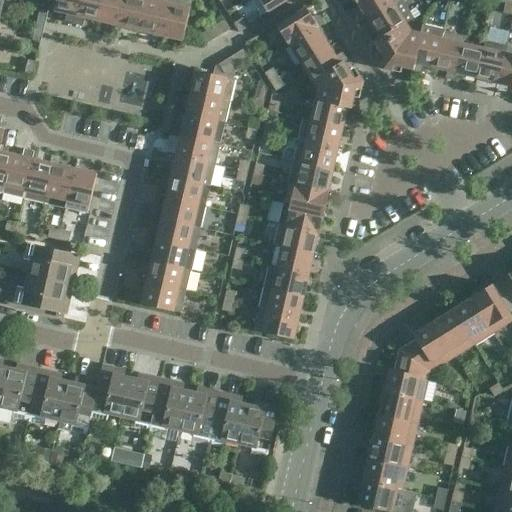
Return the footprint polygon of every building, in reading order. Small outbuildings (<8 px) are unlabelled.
[(76,16),(79,0),(56,0),(54,11),(76,16)] [(97,21),(102,0),(79,0),(76,16),(97,21)] [(124,0),(102,0),(97,21),(118,26),(124,0)] [(139,31),(146,0),(124,0),(118,26),(139,31)] [(160,36),(168,0),(146,0),(139,31),(160,36)] [(192,1),(187,0),(168,0),(160,36),(183,41),(192,1)] [(251,0),(261,16),(268,12),(287,0),(251,0)] [(395,5),(401,1),(400,0),(361,0),(357,3),(358,4),(369,21),(394,5),(395,5)] [(375,43),(406,23),(414,18),(403,0),(401,1),(395,5),(394,5),(369,21),(376,32),(369,36),(372,40),(374,44),(375,43)] [(483,0),(472,0),(472,6),(482,8),(483,0)] [(511,15),(511,5),(505,4),(503,13),(511,15)] [(289,46),(290,46),(289,45),(318,27),(318,28),(319,28),(324,24),(319,16),(314,19),(306,8),(277,26),(289,46)] [(39,12),(36,26),(44,28),(47,14),(39,12)] [(209,14),(198,21),(204,31),(215,24),(209,14)] [(242,18),(234,24),(239,33),(248,28),(242,18)] [(224,20),(215,26),(221,35),(230,29),(224,20)] [(414,63),(421,34),(411,31),(406,23),(375,43),(385,60),(380,63),(384,69),(392,71),(393,65),(413,70),(415,64),(414,63)] [(441,39),(443,31),(443,29),(423,24),(421,34),(414,63),(415,64),(413,70),(412,71),(421,73),(423,65),(435,68),(442,39),(441,39)] [(41,42),(44,28),(36,26),(32,40),(41,42)] [(221,35),(215,26),(208,30),(214,39),(221,35)] [(329,46),(318,28),(318,27),(289,45),(290,46),(301,63),(329,46)] [(214,39),(208,30),(200,35),(206,44),(214,39)] [(463,44),(465,36),(443,31),(441,39),(442,39),(435,68),(448,71),(446,78),(450,79),(450,80),(455,81),(456,73),(463,44)] [(246,43),(252,52),(260,47),(254,38),(246,43)] [(498,83),(506,46),(485,41),(483,48),(484,48),(477,78),(497,83),(498,83)] [(484,48),(483,48),(463,44),(456,73),(477,78),(484,48)] [(511,86),(511,44),(507,44),(506,46),(498,83),(497,83),(511,86)] [(336,57),(329,46),(301,63),(312,81),(344,62),(344,63),(347,61),(345,56),(344,57),(342,53),(336,57)] [(243,49),(235,54),(240,64),(248,59),(243,49)] [(240,64),(235,54),(227,60),(232,69),(240,64)] [(36,62),(35,62),(28,60),(24,74),(33,76),(36,62)] [(232,69),(227,60),(218,65),(224,74),(232,69)] [(354,79),(344,63),(344,62),(312,81),(317,90),(315,99),(351,108),(351,107),(356,88),(362,90),(363,82),(359,76),(354,79)] [(265,73),(270,82),(279,77),(273,68),(265,73)] [(195,70),(190,93),(230,102),(235,80),(195,70)] [(284,86),(279,77),(270,82),(276,91),(284,86)] [(225,123),(230,102),(190,93),(185,114),(225,123)] [(255,97),(253,107),(262,109),(265,99),(255,97)] [(355,108),(351,107),(351,108),(315,99),(310,120),(343,128),(346,115),(353,117),(354,113),(355,108)] [(271,100),(268,111),(278,113),(280,102),(271,100)] [(220,144),(225,123),(185,114),(181,135),(220,144)] [(250,118),(248,128),(257,130),(260,120),(250,118)] [(338,149),(343,128),(310,120),(303,118),(298,140),(338,149)] [(275,124),(266,121),(263,132),(273,134),(275,124)] [(255,141),(257,130),(248,128),(245,139),(255,141)] [(0,193),(2,194),(11,154),(0,151),(0,145),(0,144),(1,144),(4,130),(0,129),(0,193)] [(270,144),(273,134),(263,132),(261,142),(270,144)] [(215,165),(220,144),(181,135),(176,156),(215,165)] [(333,170),(338,149),(298,140),(293,161),(300,163),(301,163),(333,170)] [(23,199),(32,159),(11,154),(2,194),(23,199)] [(210,186),(215,165),(176,156),(171,177),(210,186)] [(44,204),(53,164),(32,159),(23,199),(44,204)] [(240,160),(238,170),(248,172),(250,162),(240,160)] [(328,191),(328,190),(333,170),(301,163),(300,163),(293,161),(288,181),(296,183),(296,184),(328,191)] [(65,208),(75,169),(53,164),(44,204),(65,208)] [(256,164),(253,174),(263,176),(265,166),(256,164)] [(97,174),(75,169),(65,208),(88,214),(97,174)] [(245,183),(248,172),(238,170),(236,181),(245,183)] [(261,187),(263,176),(253,174),(251,184),(261,187)] [(206,207),(210,186),(171,177),(166,198),(206,207)] [(296,184),(296,183),(288,181),(283,203),(324,212),(329,190),(328,190),(328,191),(296,184)] [(147,185),(145,193),(159,196),(161,188),(147,185)] [(157,205),(159,196),(145,193),(143,202),(157,205)] [(201,228),(206,207),(166,198),(161,219),(201,228)] [(319,234),(324,212),(283,203),(278,225),(318,233),(318,234),(319,234)] [(250,207),(242,205),(240,204),(238,215),(247,217),(250,207)] [(245,227),(247,217),(238,215),(235,225),(245,227)] [(196,249),(201,228),(161,219),(156,240),(196,249)] [(14,236),(17,227),(6,224),(4,234),(14,236)] [(313,254),(318,234),(318,233),(278,225),(274,245),(281,247),(313,254)] [(27,229),(17,227),(14,236),(25,238),(27,229)] [(138,227),(136,235),(149,238),(151,230),(138,227)] [(58,240),(60,230),(50,228),(48,238),(58,240)] [(70,233),(60,230),(58,240),(68,242),(70,233)] [(147,247),(149,238),(136,235),(134,244),(147,247)] [(196,249),(156,240),(149,238),(147,247),(154,249),(151,261),(184,268),(191,270),(196,249)] [(31,261),(29,273),(28,275),(67,284),(70,271),(74,271),(78,255),(27,243),(27,244),(24,259),(23,259),(23,260),(31,261)] [(309,275),(313,254),(281,247),(276,267),(309,275)] [(246,250),(237,248),(236,248),(234,258),(243,260),(246,250)] [(241,271),(243,260),(234,258),(232,268),(241,271)] [(191,270),(184,268),(151,261),(148,273),(128,269),(126,277),(139,280),(146,282),(179,290),(179,289),(186,291),(191,270)] [(309,275),(276,267),(269,265),(264,287),(304,296),(309,275)] [(64,297),(67,284),(28,275),(29,273),(25,272),(24,276),(28,276),(25,288),(17,286),(17,287),(14,301),(13,301),(13,302),(64,314),(68,298),(64,297)] [(137,289),(139,280),(126,277),(124,286),(137,289)] [(181,313),(186,291),(179,289),(179,290),(146,282),(141,304),(181,313)] [(471,298),(472,298),(494,332),(511,320),(511,317),(510,314),(492,284),(471,298)] [(299,317),(304,296),(264,287),(259,308),(299,317)] [(236,292),(227,290),(224,300),(234,302),(236,292)] [(472,298),(471,298),(453,310),(474,344),(494,332),(472,298)] [(231,313),(234,302),(224,300),(222,310),(231,313)] [(294,340),(299,317),(259,308),(254,330),(294,340)] [(474,344),(453,310),(433,322),(455,357),(474,344)] [(455,357),(433,322),(413,334),(416,340),(399,351),(430,372),(455,357)] [(423,401),(430,372),(399,351),(394,370),(388,369),(383,392),(423,401)] [(0,405),(9,368),(0,365),(0,405)] [(27,422),(39,371),(23,367),(22,371),(9,368),(0,405),(0,410),(1,411),(1,407),(13,410),(11,418),(12,418),(27,422)] [(122,417),(131,378),(118,375),(118,371),(102,367),(98,385),(90,418),(106,421),(105,422),(106,422),(108,414),(120,416),(122,417)] [(58,420),(67,382),(54,378),(55,375),(39,371),(27,422),(42,425),(43,426),(45,417),(56,420),(58,420)] [(149,431),(161,381),(145,377),(144,381),(131,378),(122,417),(120,416),(119,420),(123,421),(123,417),(135,420),(133,428),(134,428),(149,431)] [(86,436),(90,418),(98,385),(81,381),(80,385),(67,382),(58,420),(56,420),(56,424),(59,425),(60,421),(72,423),(70,432),(71,432),(85,435),(86,436)] [(180,430),(189,391),(176,388),(177,384),(161,381),(149,431),(164,435),(165,435),(167,427),(178,430),(180,430)] [(495,397),(504,391),(499,383),(489,389),(495,397)] [(208,445),(219,394),(203,390),(202,394),(189,391),(180,430),(178,430),(177,434),(181,434),(182,431),(193,433),(191,442),(192,442),(192,441),(208,445)] [(418,424),(423,401),(383,392),(378,414),(418,424)] [(239,444),(247,405),(234,402),(235,398),(219,394),(208,445),(222,448),(222,449),(223,449),(225,441),(237,443),(239,444)] [(261,408),(247,405),(239,444),(237,443),(236,447),(239,448),(240,444),(252,447),(250,455),(251,455),(265,458),(265,459),(266,459),(278,408),(262,404),(261,408)] [(466,412),(465,412),(456,410),(453,423),(463,425),(466,412)] [(477,428),(481,415),(472,413),(471,413),(468,426),(469,426),(477,428)] [(413,446),(418,424),(378,414),(373,437),(413,446)] [(408,468),(413,446),(373,437),(368,459),(408,468)] [(12,442),(10,450),(21,453),(23,444),(12,442)] [(456,456),(458,446),(448,443),(446,454),(456,456)] [(38,447),(36,456),(49,459),(51,450),(38,447)] [(473,449),(464,447),(462,457),(471,460),(473,449)] [(51,453),(48,464),(60,467),(63,456),(51,453)] [(453,466),(456,456),(446,454),(444,464),(453,466)] [(141,466),(148,468),(150,459),(143,457),(141,466)] [(469,470),(471,460),(462,457),(459,468),(469,470)] [(402,490),(408,468),(368,459),(363,481),(362,481),(402,490)] [(511,492),(511,468),(505,467),(499,489),(511,492)] [(231,477),(229,487),(238,489),(241,479),(231,477)] [(391,511),(397,511),(402,490),(362,481),(363,481),(355,479),(354,483),(355,483),(354,488),(361,489),(357,504),(390,511),(391,511)] [(445,500),(448,490),(438,488),(436,498),(445,500)] [(496,511),(511,511),(511,492),(499,489),(494,511),(496,511)] [(463,493),(454,491),(451,502),(461,504),(463,493)] [(443,511),(445,500),(436,498),(433,508),(443,511)] [(458,511),(461,504),(451,502),(448,511),(458,511)]
